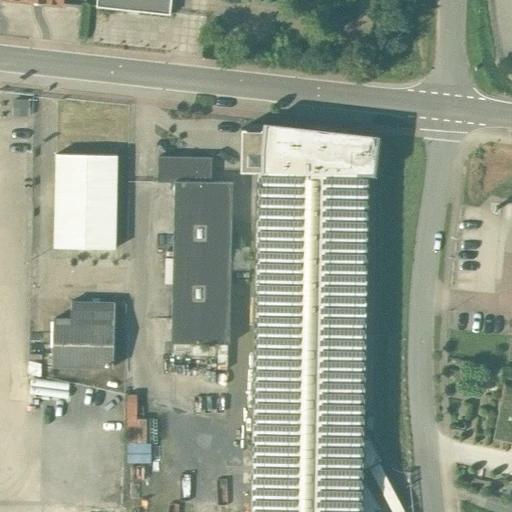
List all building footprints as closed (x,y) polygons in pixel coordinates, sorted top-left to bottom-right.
[(97,0),(97,6),(146,12),(147,0),(97,0)] [(172,0),(147,0),(146,12),(171,14),(172,0)] [(382,137),(264,124),(264,128),(262,128),(262,129),(247,129),(247,128),(242,128),(242,138),(243,138),(242,170),(258,170),(255,313),(367,315),(370,177),(378,177),(382,137)] [(122,156),(59,154),(55,247),(118,250),(122,156)] [(212,157),(159,156),(159,181),(181,181),(181,180),(212,181),(212,157)] [(212,181),(181,180),(181,181),(178,342),(230,343),(234,181),(212,181)] [(115,302),(72,301),(71,319),(54,318),(53,366),(113,367),(114,320),(114,319),(115,302)] [(367,315),(255,313),(251,511),(371,511),(380,507),(367,484),(364,484),(364,469),(381,459),(368,436),(365,436),(367,315)] [(511,383),(504,382),(495,424),(498,425),(498,426),(511,429),(511,383)]
